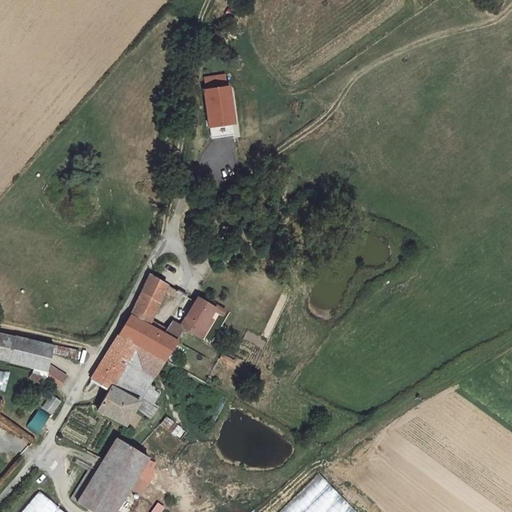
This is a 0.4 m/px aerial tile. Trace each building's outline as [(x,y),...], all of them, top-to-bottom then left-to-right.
[(204,76),(206,90),(226,87),(224,73),(204,76)] [(234,123),(228,86),(226,87),(206,90),(203,90),(209,127),(210,127),(232,124),(234,123)] [(232,124),(210,127),(211,138),(233,135),(232,124)] [(130,316),(119,335),(135,345),(164,360),(176,341),(163,334),(148,326),(150,321),(165,290),(167,284),(150,274),(130,316)] [(178,291),(167,284),(165,290),(175,296),(178,291)] [(197,298),(181,326),(198,336),(209,318),(214,310),(215,308),(214,308),(197,298)] [(215,308),(214,310),(222,315),(225,310),(216,305),(214,308),(215,308)] [(209,318),(198,336),(201,339),(212,320),(209,318)] [(166,330),(150,321),(148,326),(163,334),(166,330)] [(166,330),(163,334),(176,341),(184,328),(181,326),(172,321),(166,330)] [(15,337),(0,333),(0,359),(9,361),(15,337)] [(135,345),(119,335),(113,343),(97,370),(92,377),(110,387),(112,388),(135,345)] [(15,337),(9,361),(9,362),(36,369),(47,371),(48,364),(53,345),(15,336),(15,337)] [(78,351),(53,345),(52,352),(63,355),(63,356),(76,359),(78,351)] [(164,360),(135,345),(112,388),(110,387),(108,391),(97,410),(125,425),(135,408),(150,384),(164,360)] [(235,361),(222,355),(220,360),(232,366),(235,361)] [(47,371),(36,369),(30,377),(40,384),(43,380),(57,390),(67,376),(48,364),(47,371)] [(110,387),(92,377),(90,381),(99,386),(108,391),(110,387)] [(150,384),(135,408),(150,418),(157,409),(152,406),(159,394),(154,390),(155,388),(150,384)] [(51,414),(60,401),(51,395),(42,408),(51,414)] [(40,407),(26,426),(37,434),(51,415),(40,407)] [(166,417),(160,425),(175,436),(181,429),(166,417)] [(116,438),(96,471),(76,502),(91,511),(114,511),(141,470),(147,459),(148,458),(116,438)] [(147,459),(141,470),(148,474),(155,464),(147,459)] [(71,499),(76,502),(96,471),(90,467),(71,499)] [(17,511),(66,511),(37,488),(17,511)]
